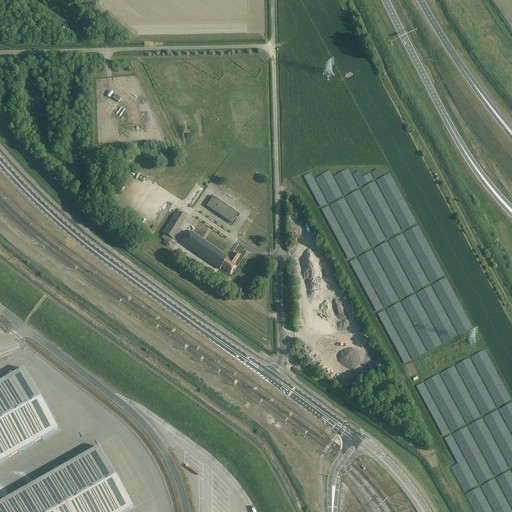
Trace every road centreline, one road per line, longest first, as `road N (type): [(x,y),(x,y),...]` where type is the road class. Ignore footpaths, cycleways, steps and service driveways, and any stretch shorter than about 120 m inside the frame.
road 1 (track): [(294,511),(260,449),(0,257)]
road 2 (secondary): [(271,376),(77,233),(0,157)]
road 3 (unclassified): [(271,376),(280,359),(273,45)]
road 4 (unclassified): [(185,511),(150,429),(0,309)]
road 5 (unclassified): [(0,52),(273,45)]
road 6 (unknown): [(425,455),(305,374),(280,333)]
road 7 (trunk): [(385,0),(446,119)]
